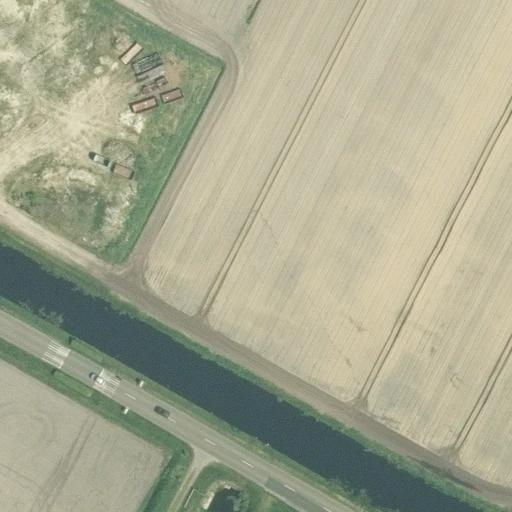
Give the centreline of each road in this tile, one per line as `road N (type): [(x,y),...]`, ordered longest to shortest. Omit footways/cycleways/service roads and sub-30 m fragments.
road 1 (secondary): [(329,511),(0,325)]
road 2 (track): [(0,214),(107,276)]
